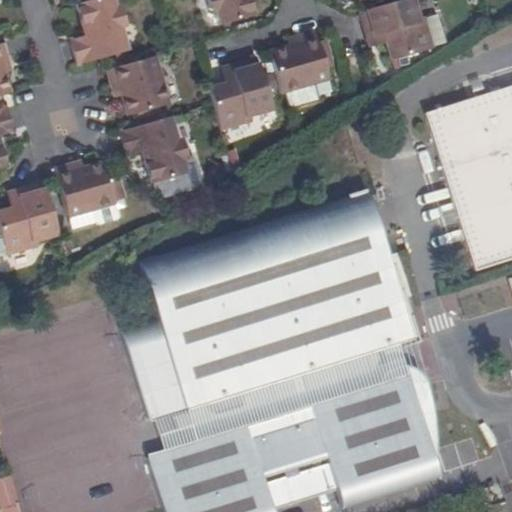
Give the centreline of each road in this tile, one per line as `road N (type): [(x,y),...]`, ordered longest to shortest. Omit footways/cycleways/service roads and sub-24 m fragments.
road 1 (unknown): [(373,511),(482,474),(511,479)]
road 2 (residential): [(56,120),(26,0)]
